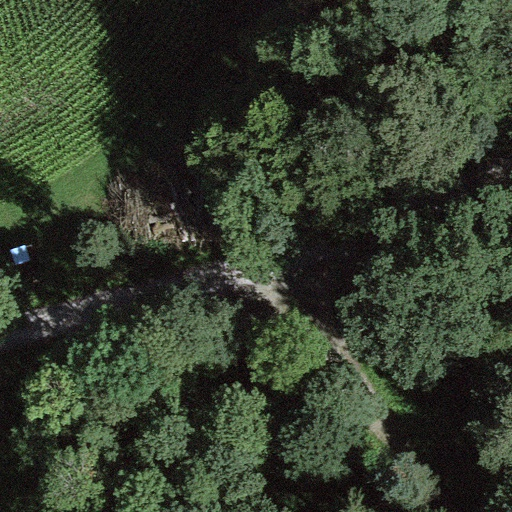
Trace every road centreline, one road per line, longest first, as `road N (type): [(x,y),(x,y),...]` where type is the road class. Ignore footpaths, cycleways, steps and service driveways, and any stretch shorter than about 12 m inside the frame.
road 1 (track): [(511,167),(402,211),(0,329)]
road 2 (track): [(254,253),(452,511)]
